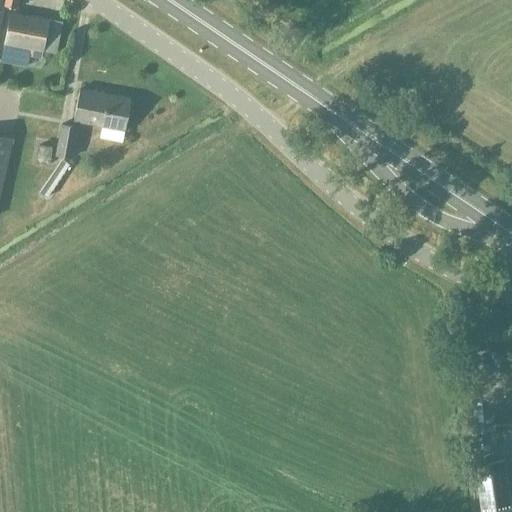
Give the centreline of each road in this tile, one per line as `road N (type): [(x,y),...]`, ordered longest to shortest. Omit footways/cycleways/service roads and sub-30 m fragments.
road 1 (unclassified): [(511,300),(372,223),(242,104),(91,0)]
road 2 (primary): [(511,234),(167,0)]
